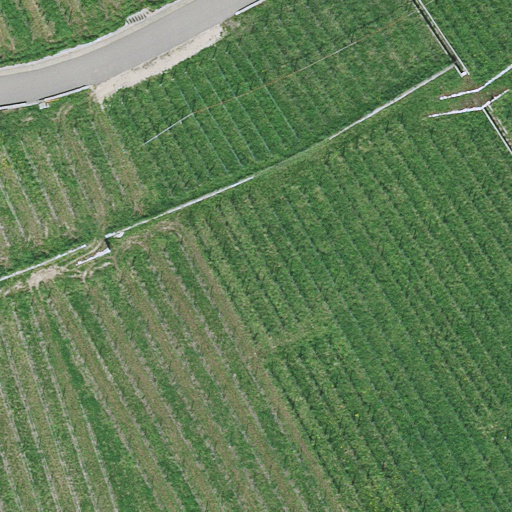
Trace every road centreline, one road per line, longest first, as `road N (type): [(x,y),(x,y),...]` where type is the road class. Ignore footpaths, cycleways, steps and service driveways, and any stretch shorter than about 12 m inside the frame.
road 1 (trunk): [(250,0),(0,162)]
road 2 (track): [(0,95),(119,59),(227,0)]
